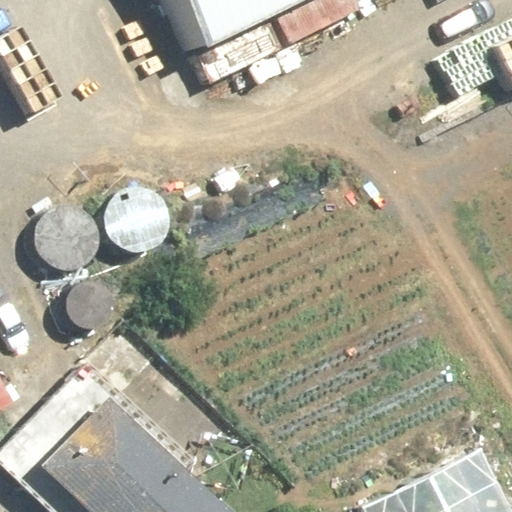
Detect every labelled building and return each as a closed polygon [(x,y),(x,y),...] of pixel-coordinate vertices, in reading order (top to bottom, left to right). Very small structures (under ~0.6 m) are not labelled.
[(147,0),(173,51),(275,0),(147,0)] [(118,252),(124,254),(144,253),(146,251),(151,249),(156,245),(159,240),(162,235),(164,230),(165,224),(165,219),(164,213),(162,208),(159,203),(155,198),(151,195),(146,192),(141,190),(135,189),(129,189),(124,190),(118,192),(113,195),(109,199),(105,203),(102,208),(100,213),(99,219),(99,225),(101,230),(102,236),(105,241),(109,245),(114,249),(118,252)] [(91,266),(78,210),(24,223),(37,279),(91,266)] [(0,384),(17,375),(14,369),(48,351),(0,261),(0,384)] [(87,372),(80,366),(73,362),(56,364),(45,377),(49,394),(61,404),(67,404),(71,400),(74,403),(79,403),(89,389),(87,372)] [(153,479),(74,403),(71,400),(67,404),(6,468),(51,511),(214,511),(165,466),(153,479)] [(501,511),(469,448),(349,509),(350,511),(501,511)]
